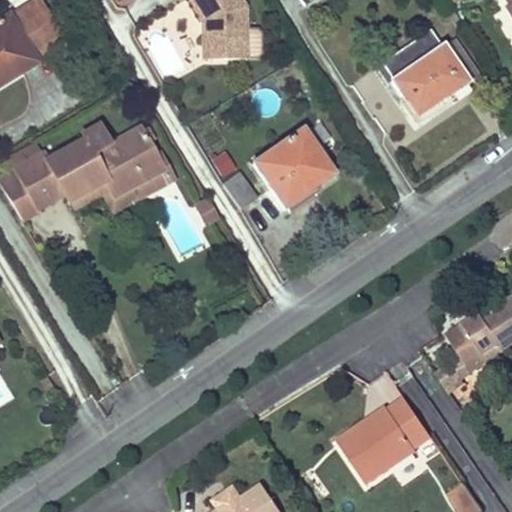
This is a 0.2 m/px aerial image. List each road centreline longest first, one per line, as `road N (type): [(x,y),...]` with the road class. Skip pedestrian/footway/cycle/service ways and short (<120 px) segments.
road 1 (residential): [(18,511),(511,166)]
road 2 (residential): [(97,511),(511,223)]
road 3 (unknown): [(419,207),(291,0)]
